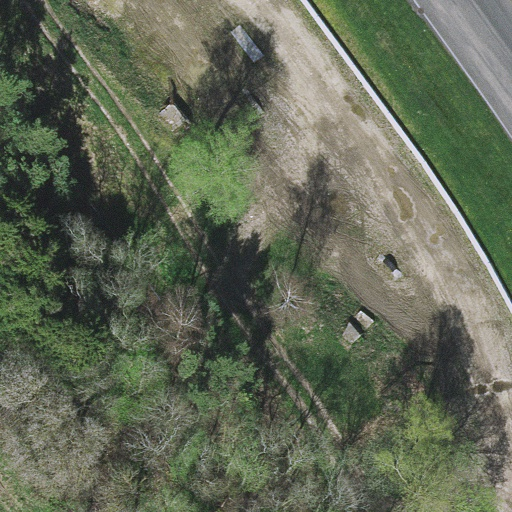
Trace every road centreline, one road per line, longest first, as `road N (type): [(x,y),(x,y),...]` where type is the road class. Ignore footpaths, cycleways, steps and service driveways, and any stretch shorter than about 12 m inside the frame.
road 1 (track): [(17,0),(372,485),(401,511)]
road 2 (track): [(253,0),(422,227),(478,349),(511,493)]
